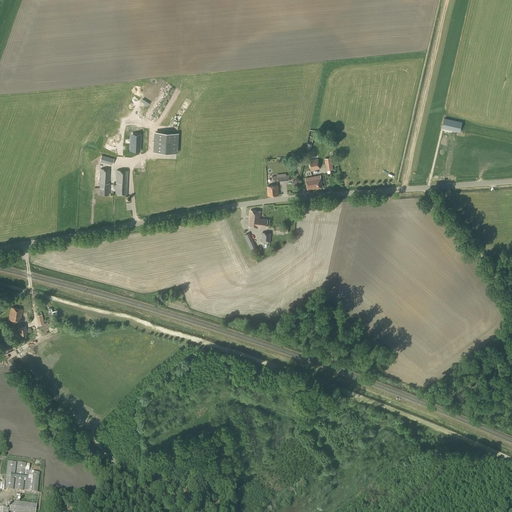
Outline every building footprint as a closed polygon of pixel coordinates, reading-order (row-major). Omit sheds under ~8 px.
[(188,98),(181,109),(186,112),(193,101),(188,98)] [(171,107),(176,102),(172,99),(167,103),(171,107)] [(462,122),(444,119),(442,128),(460,132),(462,122)] [(105,134),(98,129),(88,143),(96,148),(105,134)] [(313,144),(315,131),(310,130),(307,143),(306,150),(305,154),(308,155),(308,154),(310,154),(310,151),(311,151),(312,144),(313,144)] [(176,153),(177,133),(158,132),(157,152),(176,153)] [(140,151),(141,137),(131,137),(130,151),(140,151)] [(96,148),(86,148),(85,188),(95,188),(96,148)] [(112,165),(114,159),(101,155),(100,161),(112,165)] [(324,158),(326,171),(336,169),(334,157),(324,158)] [(310,170),(320,169),(318,159),(309,161),(310,170)] [(108,195),(110,169),(101,169),(99,194),(108,195)] [(126,195),(128,171),(117,170),(116,194),(126,195)] [(317,188),(322,187),(321,175),(305,178),(307,189),(313,188),(313,189),(317,188)] [(268,196),(279,195),(278,185),(267,186),(268,196)] [(268,220),(260,219),(261,211),(250,210),(249,226),(260,228),(260,227),(267,227),(268,220)] [(270,243),(271,233),(262,232),(261,242),(270,243)] [(20,322),(23,309),(11,307),(9,320),(20,322)] [(20,336),(25,335),(27,335),(26,325),(18,327),(20,336)] [(13,490),(16,463),(7,462),(4,489),(13,490)] [(23,491),(26,464),(17,463),(14,490),(23,491)] [(37,492),(40,473),(26,471),(24,491),(37,492)] [(9,511),(35,511),(37,504),(10,501),(9,511)]
